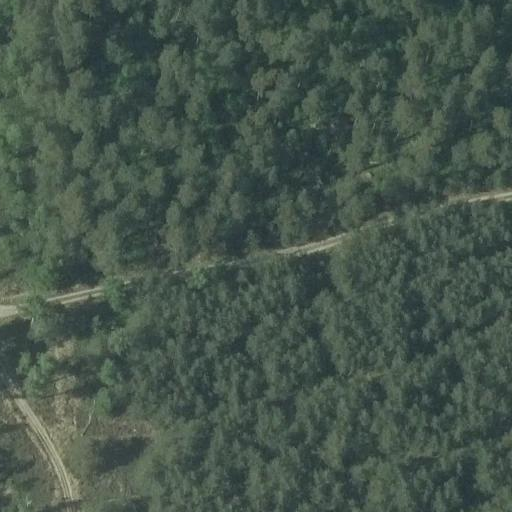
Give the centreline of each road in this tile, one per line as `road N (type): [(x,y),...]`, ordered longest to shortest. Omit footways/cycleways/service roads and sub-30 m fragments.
road 1 (track): [(0,311),(267,259),(511,196)]
road 2 (track): [(0,366),(64,479),(66,511)]
